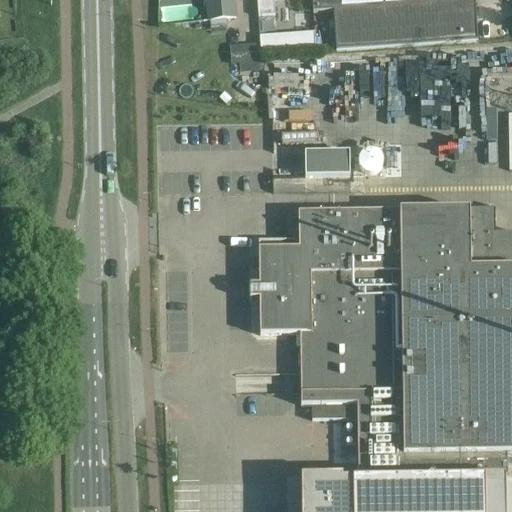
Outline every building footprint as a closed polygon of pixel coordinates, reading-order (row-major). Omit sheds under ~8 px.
[(205,0),(208,22),(235,19),(233,0),(205,0)] [(256,0),(258,19),(275,18),(274,1),(291,0),(311,0),(313,15),(388,9),(388,19),(399,18),(399,8),(474,3),(474,0),(256,0)] [(282,36),(260,38),(261,53),(283,52),(282,36)] [(230,49),(231,66),(259,63),(257,46),(230,49)] [(468,137),(469,174),(498,174),(497,137),(468,137)] [(351,176),(351,152),(306,153),(307,177),(351,176)] [(385,165),(385,164),(385,163),(385,162),(385,161),(385,160),(384,159),(384,158),(384,157),(383,157),(383,156),(382,155),(381,155),(381,154),(380,154),(379,153),(378,153),(377,152),(376,152),(375,152),(374,152),(373,152),(372,152),(371,152),(370,152),(369,153),(368,153),(367,153),(367,154),(366,154),(365,155),(364,156),(364,157),(363,157),(363,158),(362,159),(362,160),(362,161),(361,162),(361,163),(361,164),(361,165),(361,166),(362,166),(362,167),(362,168),(362,169),(363,169),(363,170),(364,171),(364,172),(365,172),(365,173),(366,173),(367,174),(368,175),(369,175),(370,175),(370,176),(371,176),(372,176),(373,176),(374,176),(375,176),(376,176),(377,175),(378,175),(379,175),(379,174),(380,174),(381,173),(382,172),(383,172),(383,171),(384,170),(384,169),(385,168),(385,167),(385,166),(385,165)] [(259,290),(255,290),(255,298),(259,298),(260,337),(300,337),(301,397),(300,407),(356,407),(356,411),(352,411),(349,415),(349,421),(353,424),(356,424),(357,483),(302,484),(302,511),(511,511),(511,480),(508,481),(507,457),(511,456),(511,235),(495,236),(494,212),(298,215),(298,243),(258,243),(259,290)]
